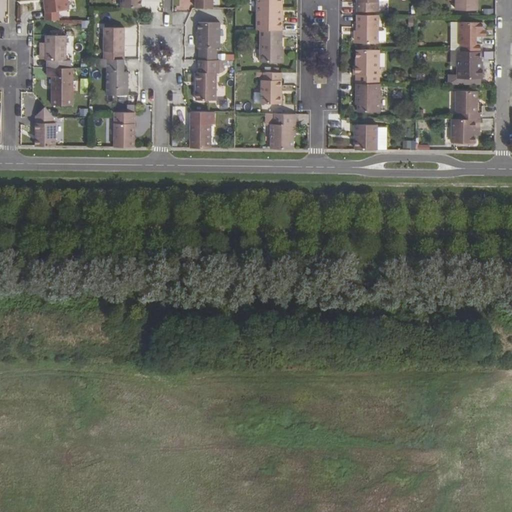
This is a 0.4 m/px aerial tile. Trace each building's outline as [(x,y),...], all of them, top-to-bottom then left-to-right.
[(44,0),(46,12),(46,20),(59,20),(59,12),(70,11),(68,0),(44,0)] [(257,0),(257,30),(261,30),(282,30),(283,14),(280,14),(280,0),(257,0)] [(357,0),(358,2),(358,11),(362,11),(372,11),(379,11),(379,2),(379,0),(357,0)] [(458,0),(459,10),(481,11),(480,0),(458,0)] [(358,15),(357,43),(379,43),(379,15),(372,15),(362,15),(358,15)] [(0,36),(10,35),(8,22),(0,22),(0,36)] [(200,47),(199,60),(217,60),(218,22),(198,22),(198,40),(197,40),(197,47),(200,47)] [(459,44),(459,22),(452,22),(451,51),(458,51),(461,51),(461,44),(459,44)] [(461,44),(461,51),(481,51),(481,44),(483,44),(483,30),(483,22),(459,22),(459,44),(461,44)] [(105,27),(105,59),(124,59),(125,28),(105,27)] [(261,30),(261,62),(279,62),(280,46),(282,46),(282,30),(261,30)] [(48,58),(48,67),(72,68),(72,59),(68,59),(69,34),(49,34),(48,44),(48,58)] [(357,75),(357,83),(379,84),(379,50),(357,50),(357,65),(354,65),(354,75),(357,75)] [(458,51),(458,78),(483,79),(483,66),(481,66),(481,51),(461,51),(458,51)] [(104,67),(104,95),(129,95),(129,75),(124,75),(124,72),(124,59),(105,59),(98,58),(98,67),(104,67)] [(197,72),(197,98),(217,98),(217,60),(199,60),(199,72),(197,72)] [(53,76),(52,105),(73,105),(73,68),(72,68),(48,67),(48,77),(53,76)] [(262,80),(262,103),(281,103),(282,73),(264,72),(264,80),(262,80)] [(425,72),(417,72),(417,84),(425,84),(425,72)] [(359,92),(358,112),(381,112),(381,84),(379,84),(357,83),(357,92),(359,92)] [(478,91),(457,91),(457,113),(459,113),(459,119),(480,119),(480,112),(478,112),(478,91)] [(37,115),(36,146),(56,146),(56,124),(54,124),(54,117),(46,107),(37,115)] [(211,148),(211,124),(214,124),(214,112),(191,111),(191,148),(211,148)] [(115,112),(114,147),(134,147),(135,112),(115,112)] [(272,125),(271,149),(293,149),(294,114),(267,114),(266,125),(272,125)] [(453,119),(452,143),(476,143),(476,135),(476,132),(480,132),(480,119),(459,119),(453,119)] [(356,125),(356,150),(378,150),(378,128),(378,125),(356,125)] [(387,128),(378,128),(378,150),(387,150),(387,128)]
